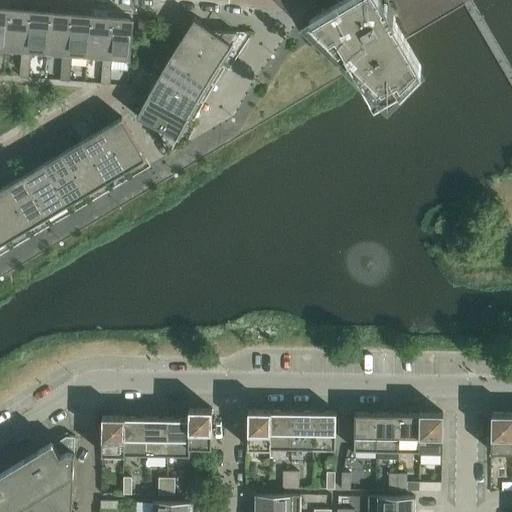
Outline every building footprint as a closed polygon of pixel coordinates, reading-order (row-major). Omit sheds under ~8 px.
[(370,92),(371,93),(382,87),(385,93),(399,85),(399,86),(400,85),(398,80),(407,74),(411,78),(418,71),(421,68),(419,63),(406,40),(405,39),(393,19),(392,20),(390,17),(394,14),(388,4),(383,7),(381,3),(383,2),(381,0),(338,0),(328,7),(311,17),(312,17),(310,18),(321,29),(339,46),(343,43),(346,47),(344,48),(370,92)] [(381,0),(383,2),(393,19),(405,39),(470,0),(381,0)] [(0,47),(7,48),(10,9),(0,8),(0,47)] [(10,9),(7,48),(22,49),(21,63),(31,64),(32,50),(27,50),(30,11),(10,9)] [(51,13),(30,11),(27,50),(32,50),(47,51),(51,13)] [(62,67),(71,67),(72,53),(68,53),(71,14),(51,13),(47,51),(63,53),(62,67)] [(68,53),(72,53),(88,55),(91,16),(71,14),(68,53)] [(91,16),(88,55),(103,56),(102,70),(112,71),(113,56),(108,56),(111,18),(91,16)] [(108,56),(113,56),(130,58),(133,19),(111,18),(108,56)] [(183,37),(182,39),(217,61),(219,62),(222,64),(222,63),(233,46),(234,45),(232,43),(230,42),(236,32),(214,31),(195,18),(189,27),(183,37)] [(182,39),(170,57),(206,79),(208,80),(210,81),(211,80),(221,65),(222,64),(219,62),(217,61),(182,39)] [(170,57),(159,76),(195,97),(200,99),(200,98),(210,81),(208,80),(170,57)] [(31,64),(21,63),(20,77),(30,78),(31,64)] [(71,67),(62,67),(61,80),(70,81),(71,67)] [(112,71),(102,70),(101,84),(111,85),(112,71)] [(159,76),(148,95),(176,110),(185,115),(187,116),(189,117),(190,116),(199,100),(200,99),(195,97),(159,76)] [(142,107),(137,116),(157,127),(168,145),(174,135),(175,136),(178,138),(179,136),(189,118),(189,117),(187,116),(185,115),(176,110),(148,95),(147,97),(142,107)] [(110,124),(102,129),(123,165),(124,167),(126,170),(126,169),(144,158),(146,158),(144,155),(143,153),(126,124),(124,120),(122,117),(121,118),(110,124)] [(90,136),(82,141),(103,177),(104,179),(106,181),(107,181),(125,170),(126,170),(124,167),(123,165),(102,129),(100,130),(90,136)] [(71,147),(63,152),(84,189),(85,190),(86,193),(87,192),(105,182),(106,181),(104,179),(103,177),(82,141),(81,142),(71,147)] [(51,159),(43,164),(64,200),(65,202),(67,204),(86,193),(85,190),(84,189),(63,152),(61,153),(51,159)] [(32,171),(23,175),(45,212),(46,213),(47,216),(48,216),(66,205),(67,204),(65,202),(64,200),(43,164),(41,165),(32,171)] [(12,182),(4,187),(25,223),(26,225),(27,228),(28,227),(46,216),(47,216),(46,213),(45,212),(23,175),(22,176),(12,182)] [(0,189),(0,225),(5,235),(6,237),(8,239),(9,239),(27,228),(26,225),(25,223),(4,187),(2,188),(0,189)] [(189,446),(190,446),(212,447),(212,408),(189,408),(189,418),(190,418),(189,446)] [(248,447),(270,448),(271,410),(272,410),(272,409),(248,409),(248,447)] [(270,448),(292,448),(292,411),(272,410),(271,410),(270,448)] [(292,448),(313,448),(314,411),(292,411),(292,448)] [(314,411),(313,448),(336,449),(336,411),(314,411)] [(354,450),(377,450),(377,412),(355,412),(354,450)] [(377,412),(377,450),(399,450),(399,413),(377,412)] [(419,413),(399,413),(399,450),(420,451),(421,412),(419,412),(419,413)] [(421,412),(420,451),(443,451),(443,412),(421,412)] [(491,452),(511,452),(511,413),(492,413),(491,452)] [(102,454),(124,454),(125,417),(126,417),(126,415),(102,415),(102,454)] [(125,417),(124,454),(146,454),(147,417),(126,417),(125,417)] [(146,454),(168,455),(168,417),(147,417),(146,454)] [(168,417),(168,455),(190,455),(190,446),(189,446),(190,418),(189,418),(168,417)] [(72,511),(76,436),(70,436),(67,432),(56,439),(58,443),(0,477),(0,511),(72,511)] [(283,488),(291,488),(291,471),(283,471),(283,488)] [(291,471),(291,488),(299,488),(299,471),(291,471)] [(327,489),(335,489),(335,472),(327,471),(327,489)] [(342,489),(351,490),(351,472),(342,472),(342,489)] [(389,490),(398,490),(398,473),(389,473),(389,490)] [(398,473),(398,490),(407,491),(407,473),(398,473)] [(124,494),(132,494),(132,477),(124,477),(124,494)] [(159,494),(167,495),(167,477),(159,477),(159,494)] [(167,477),(167,495),(175,495),(175,478),(167,477)] [(255,511),(292,511),(293,497),(293,494),(290,494),(290,495),(257,494),(258,494),(255,493),(255,496),(255,511)] [(377,511),(415,511),(415,499),(416,499),(416,496),(413,496),(413,497),(380,496),(377,496),(378,498),(377,511)] [(101,508),(118,508),(118,500),(101,500),(101,508)] [(152,511),(190,511),(190,504),(191,504),(191,501),(188,501),(155,501),(153,500),(153,503),(152,511)]
